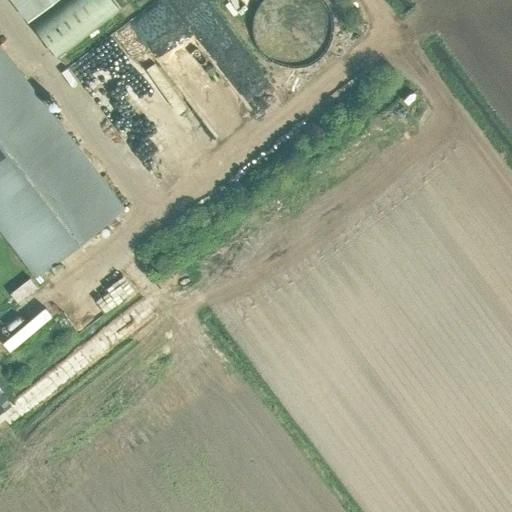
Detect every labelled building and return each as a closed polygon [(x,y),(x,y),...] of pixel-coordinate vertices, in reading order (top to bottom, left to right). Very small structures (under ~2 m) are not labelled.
[(12,0),(27,19),(51,0),(12,0)] [(115,0),(59,0),(31,22),(58,57),(121,7),(115,0)] [(0,222),(39,272),(123,208),(44,107),(47,105),(6,51),(3,53),(0,49),(0,222)] [(193,128),(211,112),(197,97),(184,109),(192,117),(188,122),(193,128)] [(0,413),(11,404),(0,390),(0,413)]
